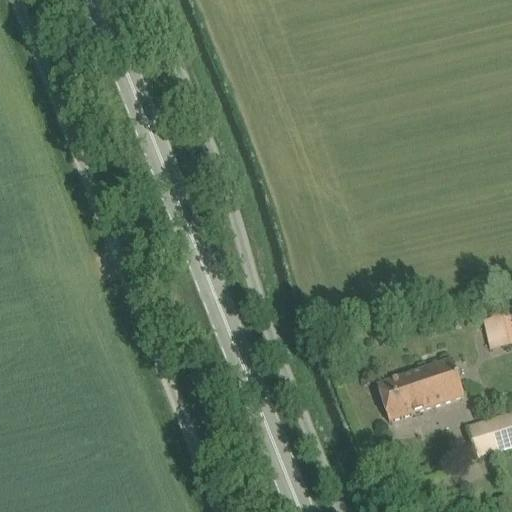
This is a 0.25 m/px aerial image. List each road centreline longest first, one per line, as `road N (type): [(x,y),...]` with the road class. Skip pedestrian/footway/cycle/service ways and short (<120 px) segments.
road 1 (unclassified): [(13,0),(220,511)]
road 2 (primary): [(301,511),(97,0)]
road 3 (unclassified): [(337,511),(146,0)]
